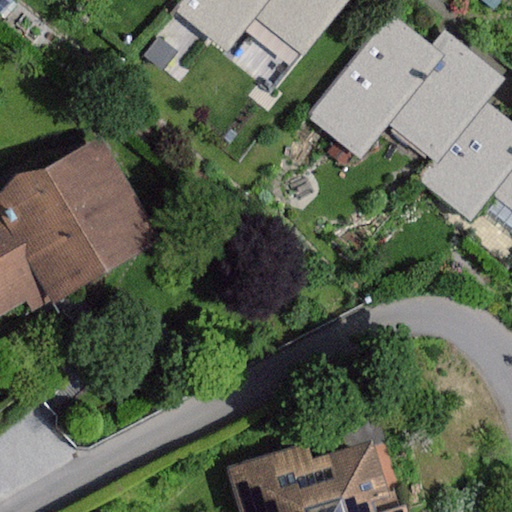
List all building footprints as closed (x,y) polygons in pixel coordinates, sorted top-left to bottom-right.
[(189,0),(189,1),(231,36),(256,6),(306,47),(344,0),(189,0)] [(373,143),(397,114),(445,153),(489,99),(508,76),(450,30),(437,45),(402,17),(329,106),(373,143)] [(429,172),(478,212),(498,187),(511,170),(511,118),(489,99),(445,153),(429,172)] [(0,300),(51,272),(58,284),(150,232),(98,141),(10,191),(15,199),(0,207),(0,300)] [(511,170),(498,187),(511,198),(511,170)] [(308,448),(241,467),(253,511),(401,511),(400,507),(387,510),(369,447),(313,463),(308,448)]
